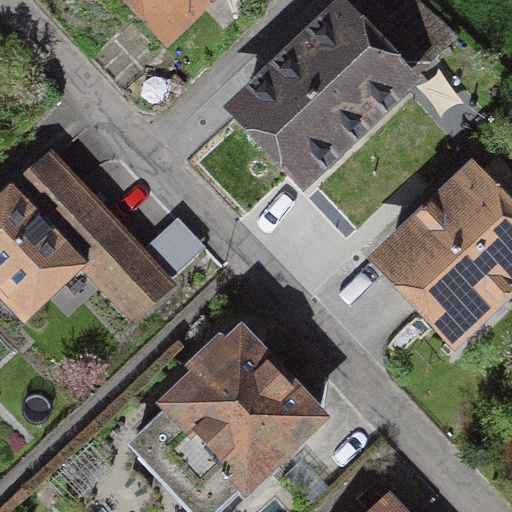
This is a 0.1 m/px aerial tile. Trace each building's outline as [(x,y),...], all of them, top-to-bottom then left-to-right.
[(141,0),(167,27),(195,0),(141,0)] [(363,0),(358,0),(244,108),(306,174),(423,63),(363,0)] [(167,283),(52,161),(17,194),(76,257),(131,316),(167,283)] [(511,178),(496,161),(388,261),(455,332),(511,275),(511,200),(510,198),(511,195),(511,178)] [(76,257),(17,194),(0,210),(0,286),(21,308),(76,257)] [(198,378),(136,436),(170,471),(159,481),(188,511),(195,511),(202,506),(208,511),(217,511),(317,419),(241,338),(228,350),(221,342),(191,370),(198,378)] [(398,511),(388,501),(375,511),(398,511)]
